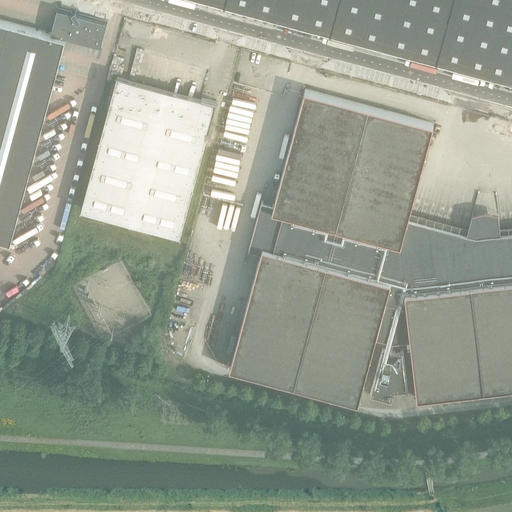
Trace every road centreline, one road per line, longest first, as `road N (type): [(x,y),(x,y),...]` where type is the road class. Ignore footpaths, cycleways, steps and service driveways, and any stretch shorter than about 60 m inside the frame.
road 1 (unclassified): [(511,99),(143,0)]
road 2 (unknown): [(126,0),(40,250),(0,282)]
